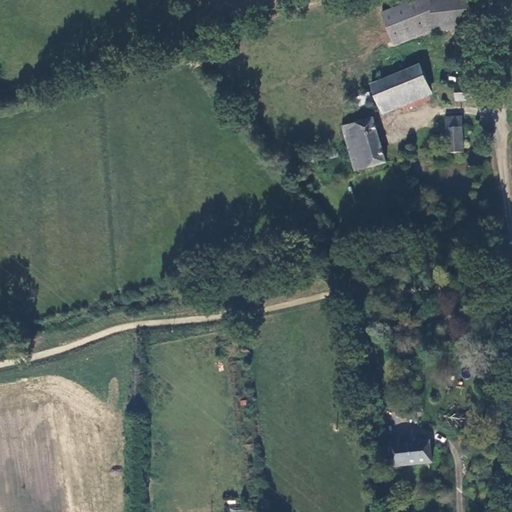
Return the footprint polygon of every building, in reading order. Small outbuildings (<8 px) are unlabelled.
[(391,39),(433,24),(429,0),(414,0),(381,13),(391,39)] [(470,29),(467,0),(429,0),(433,24),(433,32),(470,29)] [(420,65),(370,83),(378,104),(427,85),(420,65)] [(471,83),(455,83),(456,100),(472,100),(472,96),(475,96),(475,89),(471,89),(471,83)] [(431,96),(427,85),(378,104),(382,114),(431,96)] [(367,94),(356,98),(358,105),(370,101),(367,94)] [(445,118),(447,154),(462,153),(460,117),(445,118)] [(373,118),(364,121),(342,127),(346,142),(354,169),(385,161),(373,118)] [(408,445),(391,447),(393,467),(431,463),(429,443),(423,444),(423,439),(408,441),(408,445)]
